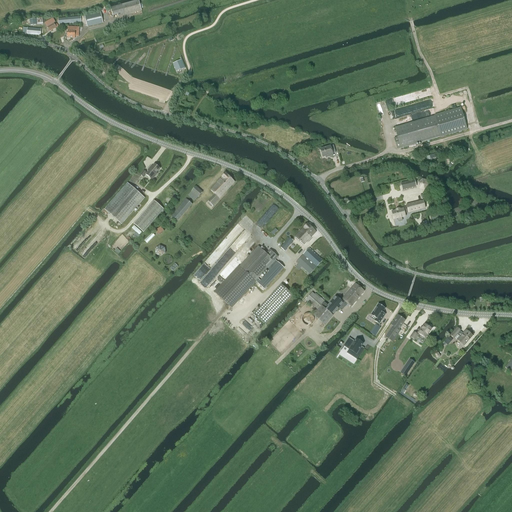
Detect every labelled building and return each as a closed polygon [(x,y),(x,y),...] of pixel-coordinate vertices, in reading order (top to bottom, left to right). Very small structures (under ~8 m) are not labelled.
[(142,10),(138,0),(111,8),(113,16),(117,15),(118,17),(142,10)] [(100,12),(85,16),(87,27),(103,23),(100,12)] [(48,27),(50,31),(56,27),(58,26),(57,24),(55,25),(54,23),(55,22),(53,18),(44,23),(46,28),(48,27)] [(75,37),(78,37),(79,37),(79,27),(68,27),(68,38),(75,38),(75,37)] [(181,60),(175,63),(179,71),(186,68),(181,57),(180,57),(181,60)] [(395,128),(401,148),(441,137),(435,116),(395,128)] [(333,145),(320,149),(320,150),(323,158),(329,156),(329,157),(333,156),(333,154),(336,153),(334,146),(333,145)] [(150,167),(147,171),(149,172),(146,175),(152,180),(157,174),(157,173),(160,169),(154,164),(151,168),(150,167)] [(216,194),(208,202),(213,206),(227,190),(235,182),(226,174),(217,184),(211,190),(216,194)] [(422,179),(418,183),(419,189),(425,191),(429,187),(428,181),(422,179)] [(403,190),(416,187),(414,180),(401,184),(403,190)] [(121,224),(133,210),(144,198),(128,184),(105,210),(121,224)] [(188,195),(195,201),(197,199),(202,193),(196,187),(188,195)] [(186,199),(171,216),(177,222),(192,205),(186,199)] [(154,201),(141,216),(134,224),(143,232),(163,209),(154,201)] [(396,211),(392,212),(394,220),(398,219),(398,222),(402,221),(402,218),(406,217),(404,212),(408,211),(420,208),(420,210),(425,208),(423,201),(406,205),(407,208),(404,209),(400,210),(400,209),(396,210),(396,211)] [(311,237),(316,232),(308,224),(295,237),(304,245),(311,237)] [(281,248),(284,251),(294,241),(290,238),(281,248)] [(214,292),(232,308),(259,278),(268,286),(285,267),(276,259),(278,257),(270,250),(266,254),(258,247),(240,267),(238,266),(214,292)] [(310,275),(316,268),(323,261),(309,248),(296,262),(298,264),(296,267),(296,268),(299,270),(302,267),(310,275)] [(299,279),(291,287),(296,292),(304,283),(299,279)] [(312,293),(306,300),(313,306),(317,310),(314,314),(313,315),(324,325),(325,324),(333,316),(344,303),(345,302),(351,307),(364,292),(355,284),(341,301),(336,297),(328,306),(312,293)] [(281,285),(254,314),(265,324),(292,295),(281,285)] [(378,304),(371,315),(376,318),(374,321),(379,324),(383,318),(381,316),(385,309),(378,304)] [(386,338),(393,342),(400,331),(399,330),(405,321),(398,316),(392,326),(393,326),(386,338)] [(418,333),(425,338),(431,329),(425,325),(422,329),(421,329),(418,333)] [(466,331),(462,335),(459,332),(460,331),(457,328),(451,336),(454,338),(457,335),(460,338),(457,341),(464,346),(472,336),(466,331)] [(349,338),(344,347),(349,350),(346,353),(357,360),(364,348),(361,347),(363,344),(356,339),(354,341),(349,338)] [(409,359),(400,373),(406,377),(415,363),(409,359)] [(371,394),(371,391),(370,389),(369,387),(368,386),(366,384),(364,384),(362,383),(360,383),(358,383),(356,384),(354,385),(352,386),(351,388),(350,390),(350,392),(349,394),(350,396),(350,398),(351,400),(353,402),(354,403),(356,404),(358,405),(360,405),(362,405),(364,404),(366,403),(368,402),(369,400),(371,398),(371,396),(371,394)]
